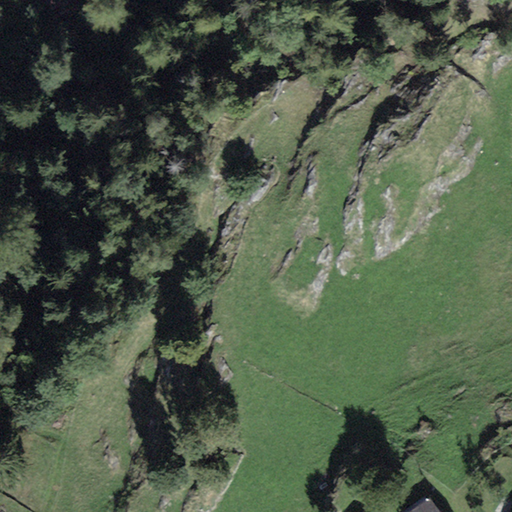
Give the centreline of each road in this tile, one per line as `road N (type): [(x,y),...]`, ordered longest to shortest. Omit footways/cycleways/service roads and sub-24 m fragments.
road 1 (track): [(111,0),(131,38),(20,303),(44,342),(4,402),(63,434),(45,511)]
road 2 (track): [(345,511),(392,480),(423,479),(450,486),(470,511)]
